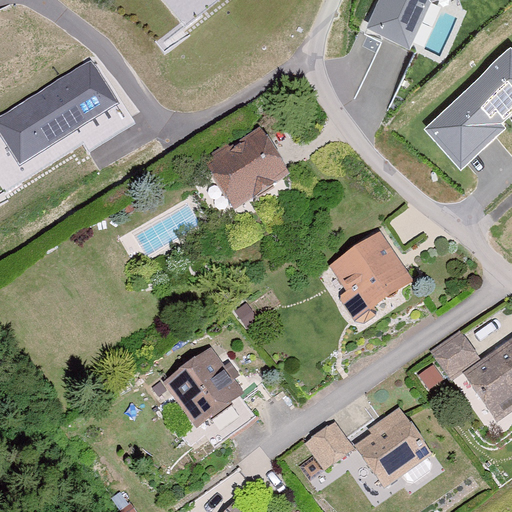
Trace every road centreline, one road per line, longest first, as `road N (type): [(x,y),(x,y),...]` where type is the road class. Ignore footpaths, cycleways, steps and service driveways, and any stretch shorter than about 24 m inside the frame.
road 1 (residential): [(511,280),(376,163),(335,111),(315,59),(334,0)]
road 2 (residential): [(511,280),(268,450)]
